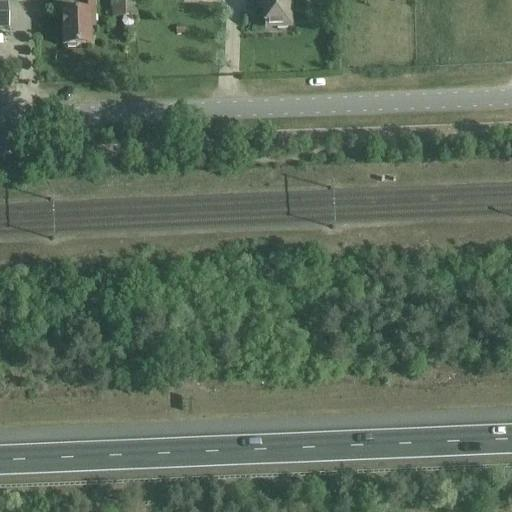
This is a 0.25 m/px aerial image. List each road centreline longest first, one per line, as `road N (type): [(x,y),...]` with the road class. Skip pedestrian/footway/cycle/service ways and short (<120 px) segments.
road 1 (motorway): [(511,436),(0,458)]
road 2 (unclassified): [(0,122),(511,100)]
